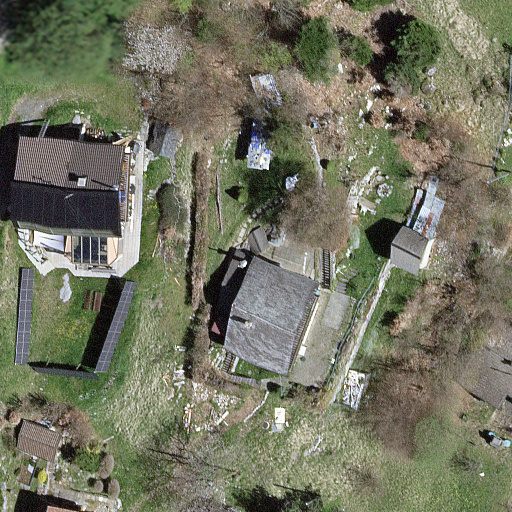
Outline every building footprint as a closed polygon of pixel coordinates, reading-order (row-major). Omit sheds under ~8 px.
[(139,139),(25,132),(20,223),(134,229),(139,139)] [(431,238),(404,227),(390,262),(417,272),(431,238)] [(333,278),(260,253),(229,344),(301,369),(333,278)] [(511,409),(511,315),(508,314),(468,384),(511,409)] [(44,494),(39,511),(112,511),(113,511),(44,494)] [(257,511),(219,500),(215,511),(257,511)]
